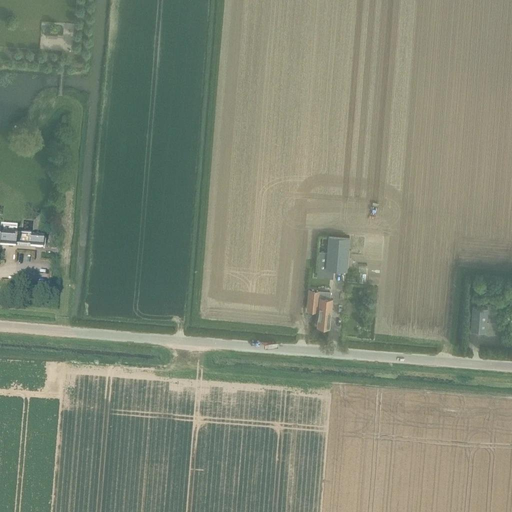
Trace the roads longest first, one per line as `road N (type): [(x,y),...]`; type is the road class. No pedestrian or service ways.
road 1 (unclassified): [(0,327),(511,367)]
road 2 (track): [(60,105),(76,109),(61,332)]
